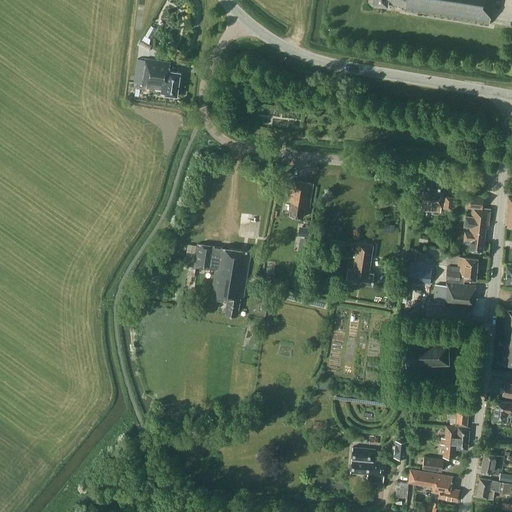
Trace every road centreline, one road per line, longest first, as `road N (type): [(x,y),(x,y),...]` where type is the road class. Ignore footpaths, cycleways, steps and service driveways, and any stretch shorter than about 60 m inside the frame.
road 1 (unclassified): [(501,180),(221,140),(203,117),(202,83),(241,19)]
road 2 (tertiary): [(509,96),(320,62),(241,19)]
road 3 (unclassified): [(483,372),(501,180)]
road 4 (unclassified): [(464,511),(483,372)]
